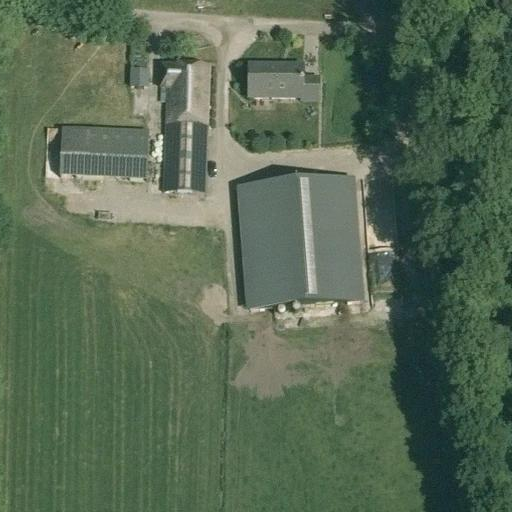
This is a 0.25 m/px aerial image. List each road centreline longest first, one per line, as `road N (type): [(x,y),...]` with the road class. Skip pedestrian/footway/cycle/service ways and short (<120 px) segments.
road 1 (track): [(464,10),(410,28),(189,17),(65,0)]
road 2 (track): [(464,10),(511,122)]
